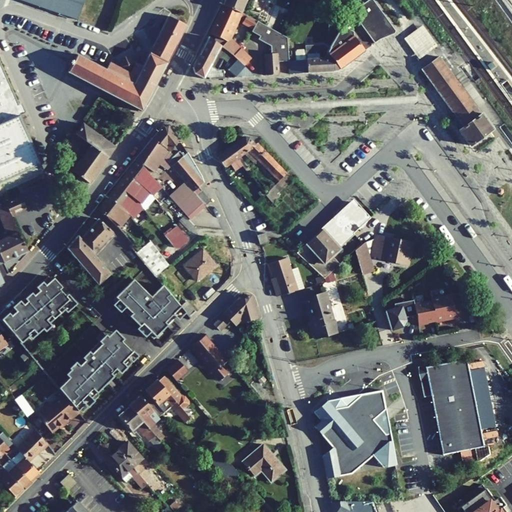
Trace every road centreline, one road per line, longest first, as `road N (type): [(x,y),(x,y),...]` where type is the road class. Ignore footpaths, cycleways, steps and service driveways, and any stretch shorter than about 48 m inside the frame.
road 1 (residential): [(255,275),(236,285),(10,511)]
road 2 (tertiary): [(0,297),(70,224),(168,84)]
road 3 (tertiary): [(255,275),(316,511)]
road 4 (tertiary): [(168,84),(194,112),(255,275)]
